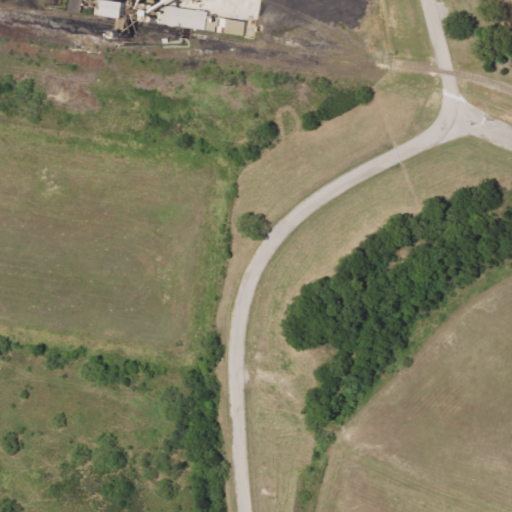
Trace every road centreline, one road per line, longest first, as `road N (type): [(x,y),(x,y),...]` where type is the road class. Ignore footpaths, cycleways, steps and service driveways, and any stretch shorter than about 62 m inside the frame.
road 1 (residential): [(240,511),(231,348),(245,281),(308,203),(455,124)]
road 2 (residential): [(511,136),(455,124),(425,0)]
